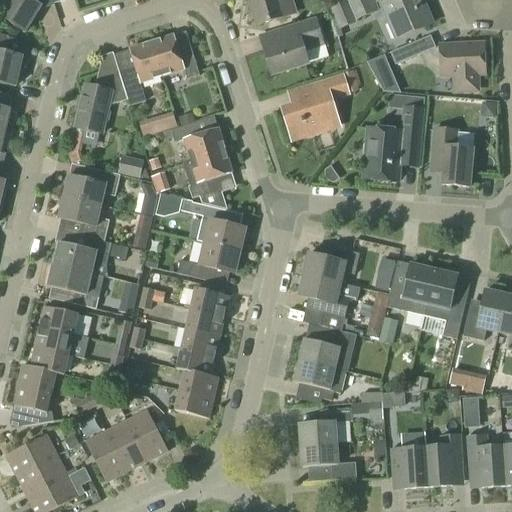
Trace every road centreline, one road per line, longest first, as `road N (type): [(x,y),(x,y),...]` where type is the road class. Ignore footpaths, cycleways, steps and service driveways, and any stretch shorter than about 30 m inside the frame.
road 1 (residential): [(0,324),(65,44),(85,30),(178,3)]
road 2 (residential): [(213,484),(241,431),(281,233),(270,197)]
road 3 (residential): [(510,221),(504,21),(467,0)]
road 4 (residential): [(270,197),(510,221)]
road 5 (residential): [(270,197),(214,16),(178,3)]
